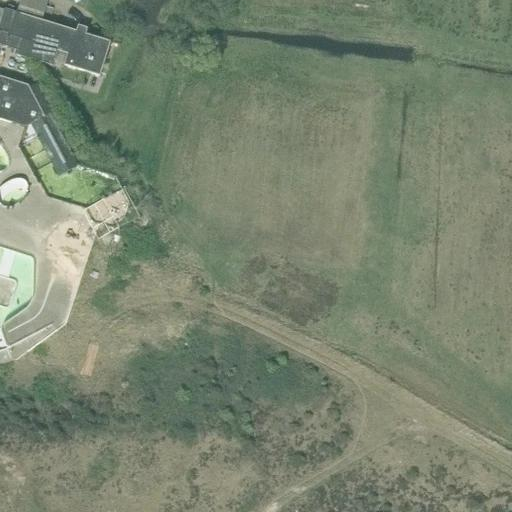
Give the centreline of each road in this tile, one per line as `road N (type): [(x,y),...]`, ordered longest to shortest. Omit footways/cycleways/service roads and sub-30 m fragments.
road 1 (track): [(406,407),(344,367),(180,295),(149,296),(94,316),(69,364)]
road 2 (track): [(265,511),(382,439),(406,407)]
road 3 (track): [(511,471),(406,407)]
